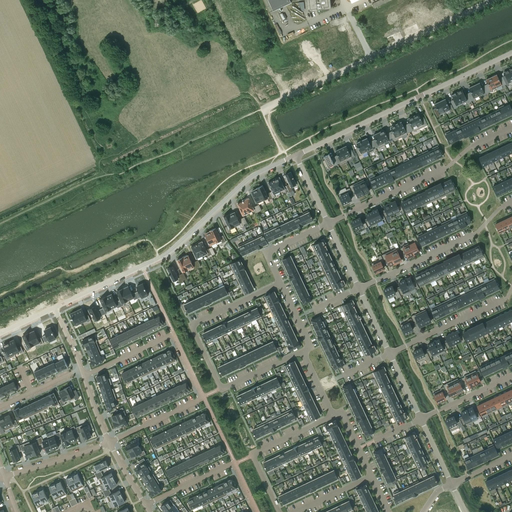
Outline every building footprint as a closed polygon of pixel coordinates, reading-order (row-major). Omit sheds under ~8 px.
[(202,0),(201,0),(193,5),(198,14),(207,9),(202,0)] [(267,0),(273,11),(291,3),(289,0),(267,0)] [(316,9),(316,10),(331,8),(330,0),(307,0),(309,10),(316,9)] [(380,0),(371,5),(372,7),(374,9),(392,0),(380,0)] [(511,83),(511,76),(509,70),(503,72),(507,79),(504,80),(507,86),(511,83)] [(491,77),(497,89),(505,85),(502,79),(499,81),(498,78),(496,75),(492,76),(492,77),(491,77)] [(497,89),(491,77),(486,80),(487,83),(489,86),(486,87),(489,93),(497,89)] [(479,97),(488,93),(485,87),(482,89),(481,86),(479,83),(474,85),(479,97)] [(479,97),(474,85),(473,86),(473,85),(469,87),(469,88),(471,94),(469,95),(471,101),(479,97)] [(468,96),(465,97),(462,90),(456,93),(462,104),(461,103),(466,101),(467,103),(470,101),(468,96)] [(457,107),(462,104),(456,93),(451,95),(454,102),(452,103),(454,109),(458,107),(457,107)] [(441,101),(440,102),(445,112),(450,110),(450,109),(453,108),(451,105),(448,106),(445,99),(444,99),(440,101),(441,101)] [(445,112),(440,102),(434,104),(437,110),(434,111),(437,117),(440,116),(440,114),(445,112)] [(504,106),(503,105),(498,108),(499,109),(503,118),(508,116),(504,106)] [(503,118),(499,109),(494,111),(494,112),(498,120),(503,118)] [(498,120),(494,112),(489,114),(493,122),(498,120)] [(427,125),(424,119),(421,120),(418,114),(413,116),(419,129),(427,125)] [(493,122),(489,114),(485,117),(488,125),(493,122)] [(419,129),(413,116),(412,117),(412,116),(408,118),(408,119),(410,125),(408,126),(410,132),(413,131),(413,132),(419,129)] [(479,117),(474,119),(479,129),(484,127),(480,119),(479,117)] [(485,117),(480,119),(484,127),(488,125),(485,117)] [(474,119),(469,122),(474,133),(479,130),(479,129),(474,119)] [(407,127),(404,128),(401,122),(400,122),(396,124),(397,124),(396,125),(402,137),(407,135),(407,134),(409,132),(407,127)] [(474,133),(469,122),(464,124),(469,135),(474,133)] [(464,124),(459,126),(460,128),(464,136),(464,137),(469,135),(464,124)] [(402,137),(396,125),(395,125),(391,126),(391,127),(390,127),(393,133),(390,134),(394,141),(402,137)] [(460,128),(455,130),(455,131),(459,139),(464,136),(460,128)] [(450,132),(454,141),(459,139),(455,131),(455,130),(455,129),(450,132)] [(383,130),(379,132),(379,133),(384,145),(390,143),(389,142),(392,141),(389,135),(387,136),(384,130),(383,130)] [(444,133),(449,143),(454,141),(450,132),(450,131),(444,133)] [(384,145),(379,133),(373,135),(376,141),(373,142),(376,148),(379,147),(379,148),(384,145)] [(367,138),(361,141),(367,153),(373,151),(372,150),(375,149),(372,143),(370,144),(367,138)] [(367,153),(361,141),(360,141),(357,143),(356,143),(359,149),(356,150),(359,156),(366,153),(367,153)] [(511,152),(508,144),(503,147),(507,155),(511,152)] [(341,148),(341,149),(347,161),(355,157),(351,151),(349,152),(346,146),(345,146),(341,148)] [(442,156),(437,146),(432,148),(433,150),(437,158),(442,156)] [(503,147),(498,149),(502,157),(507,155),(503,147)] [(347,161),(341,149),(340,149),(335,151),(338,157),(335,158),(338,164),(341,163),(341,164),(347,161)] [(498,149),(493,151),(497,159),(502,157),(498,149)] [(428,150),(422,153),(423,155),(427,163),(432,161),(428,153),(429,152),(428,150)] [(429,152),(428,153),(432,161),(437,158),(433,150),(429,152)] [(493,151),(488,154),(492,162),(497,159),(493,151)] [(337,165),(334,159),(332,160),(331,158),(329,154),(323,157),(325,160),(323,161),(327,171),(330,170),(329,167),(333,165),(334,166),(337,165)] [(488,154),(483,156),(487,164),(492,162),(488,154)] [(423,155),(419,157),(422,165),(427,163),(423,155)] [(483,156),(479,158),(482,166),(487,164),(483,156)] [(414,159),(418,168),(422,165),(419,157),(414,159)] [(413,170),(418,168),(414,159),(413,158),(408,161),(409,162),(413,170)] [(408,172),(413,170),(409,162),(404,164),(408,172)] [(404,163),(398,165),(399,167),(399,166),(403,174),(408,172),(404,164),(404,163)] [(403,174),(399,166),(399,167),(394,169),(398,177),(403,174)] [(384,172),(388,181),(388,182),(394,180),(393,179),(389,171),(390,171),(388,169),(383,171),(384,172)] [(390,171),(389,171),(393,179),(398,177),(394,169),(390,171)] [(290,172),(285,175),(289,184),(286,185),(289,191),(290,194),(294,192),(291,188),(297,185),(293,178),(293,177),(290,172)] [(379,175),(379,176),(380,176),(383,184),(388,181),(384,172),(379,175)] [(374,176),(369,178),(373,188),(379,186),(375,178),(374,176)] [(379,176),(375,178),(379,186),(383,184),(380,176),(379,176)] [(278,177),(273,179),(273,180),(279,192),(284,189),(286,193),(289,191),(286,185),(283,187),(279,178),(278,178),(278,177)] [(273,180),(268,183),(272,191),(269,192),(272,198),(275,197),(274,194),(279,192),(273,180)] [(363,180),(358,182),(363,194),(369,192),(367,187),(370,185),(367,180),(364,181),(363,180)] [(451,180),(446,182),(451,193),(456,191),(451,180)] [(507,180),(502,183),(506,191),(511,188),(507,180)] [(358,197),(363,194),(358,182),(349,186),(353,193),(355,192),(358,197)] [(446,182),(441,184),(446,195),(451,193),(446,182)] [(446,195),(441,184),(440,183),(435,186),(441,198),(446,195)] [(502,183),(497,185),(501,193),(506,191),(502,183)] [(262,185),(257,188),(257,189),(263,201),(268,199),(269,200),(272,198),(269,192),(266,194),(262,185)] [(497,185),(492,187),(496,195),(501,193),(497,185)] [(435,186),(430,188),(436,200),(441,198),(435,186)] [(347,191),(339,195),(343,204),(351,200),(349,195),(352,194),(349,188),(346,190),(347,191)] [(436,200),(430,188),(425,191),(426,191),(431,202),(436,200)] [(257,189),(252,191),(258,204),(263,201),(257,189)] [(431,202),(426,191),(421,194),(426,205),(431,202)] [(421,207),(426,205),(421,194),(419,195),(419,194),(416,195),(417,196),(416,196),(420,205),(421,207)] [(415,207),(420,205),(416,196),(414,197),(414,196),(412,197),(412,198),(411,198),(415,207)] [(247,198),(243,200),(248,212),(253,210),(255,214),(258,212),(256,206),(252,208),(248,199),(247,199),(247,198)] [(411,209),(415,207),(411,198),(409,199),(409,198),(407,199),(407,200),(406,201),(411,209)] [(242,201),(237,204),(243,216),(249,213),(248,212),(243,200),(242,200),(242,201)] [(389,204),(394,214),(403,210),(400,205),(397,206),(395,201),(392,203),(391,202),(389,203),(390,204),(389,204)] [(402,203),(401,203),(407,214),(412,211),(411,209),(406,201),(404,202),(404,201),(402,202),(402,203)] [(383,213),(388,223),(391,221),(392,218),(391,216),(394,214),(389,204),(388,203),(386,204),(386,205),(384,207),(386,212),(383,213)] [(308,210),(303,213),(307,223),(313,220),(312,217),(312,216),(311,216),(308,210)] [(377,223),(382,220),(385,219),(382,213),(379,215),(377,210),(374,211),(374,210),(372,211),(372,212),(377,223)] [(233,212),(229,214),(235,226),(239,224),(241,228),(244,226),(244,224),(241,219),(238,220),(234,212),(234,213),(233,212)] [(368,220),(366,221),(368,227),(371,225),(372,227),(377,224),(377,223),(372,212),(366,215),(368,220)] [(468,217),(466,212),(460,214),(461,215),(466,224),(471,222),(469,219),(470,219),(469,216),(468,217)] [(298,215),(303,226),(303,225),(307,223),(303,213),(302,213),(303,214),(298,216),(298,215)] [(229,214),(223,217),(228,226),(225,227),(227,233),(231,232),(230,230),(235,227),(235,226),(229,214)] [(298,215),(293,217),(298,228),(303,226),(298,215)] [(461,215),(456,218),(457,219),(461,227),(460,227),(461,228),(466,225),(466,224),(461,215)] [(293,219),(289,221),(293,230),(297,228),(298,228),(293,217),(293,218),(293,219)] [(360,218),(351,222),(357,233),(365,229),(365,228),(367,227),(365,222),(362,223),(360,218)] [(451,219),(446,221),(451,231),(456,229),(452,221),(451,219)] [(457,219),(452,221),(456,229),(460,227),(461,227),(457,219)] [(509,228),(505,220),(500,222),(504,230),(504,232),(509,229),(509,228)] [(284,223),(288,232),(293,230),(289,221),(288,221),(289,222),(284,224),(284,223)] [(451,231),(446,221),(441,224),(441,225),(442,225),(446,234),(451,231)] [(504,230),(500,222),(495,225),(496,228),(495,228),(497,231),(498,230),(499,233),(504,230)] [(279,224),(278,224),(283,234),(288,232),(284,223),(279,225),(279,224)] [(278,224),(273,227),(278,237),(283,234),(278,224)] [(446,234),(442,225),(441,225),(437,227),(441,236),(446,234)] [(437,227),(436,226),(431,228),(432,230),(436,238),(441,236),(437,227)] [(269,229),(273,239),(278,237),(273,227),(274,229),(270,231),(269,229)] [(216,228),(210,231),(216,243),(216,244),(221,241),(222,243),(226,242),(223,236),(220,237),(216,228)] [(269,229),(263,231),(268,241),(273,239),(269,229)] [(432,230),(428,233),(431,241),(436,238),(432,230)] [(210,231),(205,234),(210,245),(216,243),(210,231)] [(423,235),(422,233),(417,235),(421,245),(426,243),(423,235)] [(423,235),(426,243),(431,241),(428,233),(423,235)] [(263,234),(258,236),(263,247),(263,246),(267,243),(263,234)] [(253,238),(258,249),(263,247),(258,236),(257,236),(258,237),(253,239),(253,238)] [(253,238),(248,241),(253,251),(257,248),(258,249),(253,238)] [(321,242),(312,246),(314,251),(326,246),(323,240),(320,241),(321,242)] [(417,240),(409,244),(408,244),(413,255),(419,252),(416,247),(419,246),(417,240)] [(200,241),(196,243),(196,245),(201,256),(202,257),(207,254),(208,256),(211,255),(208,249),(206,250),(202,242),(201,242),(200,241)] [(248,241),(243,243),(248,253),(253,251),(248,241)] [(243,243),(238,245),(243,255),(248,253),(243,243)] [(409,244),(408,243),(402,246),(403,247),(400,248),(403,254),(405,253),(408,258),(410,256),(411,257),(413,256),(413,255),(408,244),(409,244)] [(196,245),(191,247),(196,258),(201,256),(196,245)] [(326,246),(314,251),(316,256),(328,251),(326,248),(325,248),(325,246),(326,246)] [(479,246),(474,248),(479,259),(484,257),(482,252),(482,251),(481,249),(480,249),(479,246)] [(396,248),(390,251),(396,263),(397,264),(399,263),(398,262),(401,261),(399,256),(402,254),(399,249),(396,250),(396,248)] [(474,248),(469,251),(473,260),(474,262),(479,259),(474,248)] [(328,251),(316,256),(318,261),(329,256),(328,254),(329,254),(328,251)] [(396,263),(390,251),(382,255),(385,262),(388,261),(390,266),(396,263)] [(469,251),(464,253),(468,262),(473,260),(469,251)] [(464,253),(459,255),(463,264),(468,262),(464,253)] [(459,254),(454,257),(458,266),(459,266),(463,264),(459,255),(459,254)] [(182,257),(182,258),(188,270),(188,271),(193,268),(194,270),(198,269),(197,268),(194,262),(191,263),(188,256),(187,256),(187,255),(182,257)] [(379,260),(371,264),(375,273),(384,269),(381,264),(384,263),(381,255),(378,257),(379,260)] [(329,256),(318,261),(319,261),(321,265),(320,266),(321,266),(332,260),(331,258),(330,258),(329,256)] [(292,262),(290,257),(282,260),(284,265),(292,262)] [(454,257),(449,259),(454,271),(460,269),(459,266),(458,266),(454,257)] [(182,258),(177,260),(182,272),(188,270),(182,258)] [(449,259),(444,262),(450,273),(454,271),(449,259)] [(239,260),(229,265),(231,270),(243,264),(242,265),(239,260)] [(332,260),(321,266),(323,271),(334,266),(333,264),(334,263),(332,260)] [(287,270),(292,268),(294,267),(292,262),(284,265),(287,270)] [(444,262),(440,265),(445,276),(450,273),(444,262)] [(243,264),(231,270),(232,270),(234,275),(245,269),(243,264)] [(445,276),(440,265),(438,266),(437,265),(435,266),(435,267),(440,278),(445,276)] [(173,266),(167,269),(169,274),(169,275),(170,275),(173,282),(178,280),(180,284),(184,282),(183,280),(180,275),(177,276),(173,266)] [(334,266),(323,271),(325,276),(337,270),(335,267),(335,268),(334,266)] [(289,275),(297,271),(294,267),(292,268),(287,270),(289,275)] [(440,278),(435,267),(433,268),(432,267),(430,268),(430,269),(435,280),(440,278)] [(245,269),(234,275),(236,279),(236,280),(247,275),(244,270),(245,270),(245,269)] [(425,270),(426,271),(425,272),(430,282),(435,280),(430,269),(428,270),(427,269),(425,270)] [(337,270),(325,276),(327,281),(338,275),(337,273),(338,273),(337,270)] [(292,280),(299,276),(297,271),(289,275),(288,275),(291,281),(291,280),(292,280)] [(430,282),(425,272),(423,272),(422,272),(420,273),(421,274),(420,274),(425,285),(430,282)] [(416,276),(415,276),(420,287),(425,285),(420,274),(418,275),(418,274),(415,275),(416,276)] [(247,275),(236,280),(238,285),(249,280),(247,275)] [(338,275),(327,281),(330,286),(342,280),(342,279),(341,280),(338,275)] [(291,280),(293,285),(301,281),(299,276),(292,280),(291,280)] [(418,287),(415,281),(412,283),(410,278),(407,279),(407,278),(405,279),(405,280),(404,280),(410,292),(416,290),(415,288),(418,287)] [(494,278),(489,281),(494,291),(499,288),(498,286),(498,285),(497,283),(496,283),(494,278)] [(249,280),(238,285),(240,284),(242,288),(241,289),(251,284),(249,280)] [(342,280),(330,286),(333,290),(342,286),(342,287),(345,286),(342,280)] [(410,292),(404,280),(404,281),(403,280),(401,281),(402,282),(399,283),(401,288),(398,289),(401,295),(403,293),(404,295),(410,292)] [(296,290),(301,287),(304,286),(301,281),(293,285),(296,290)] [(489,281),(484,283),(489,293),(494,291),(489,281)] [(138,292),(135,293),(137,298),(140,297),(139,295),(145,292),(144,289),(145,288),(143,285),(142,286),(141,283),(135,286),(138,292)] [(484,283),(479,285),(484,296),(485,296),(484,295),(489,293),(484,283)] [(251,284),(241,289),(243,294),(254,289),(251,284)] [(479,285),(474,287),(480,299),(484,296),(479,285)] [(228,294),(224,286),(219,288),(222,296),(228,294)] [(296,290),(298,295),(306,291),(304,286),(301,287),(296,290)] [(398,290),(394,291),(392,286),(384,290),(388,299),(396,295),(397,298),(401,296),(398,290)] [(480,299),(474,287),(469,290),(474,300),(479,298),(479,299),(480,299)] [(128,288),(123,290),(127,300),(133,297),(134,300),(137,298),(135,293),(132,294),(128,288)] [(222,296),(219,288),(214,291),(218,299),(222,296)] [(123,290),(117,293),(120,300),(117,301),(120,306),(123,305),(122,302),(127,300),(123,290)] [(474,300),(469,290),(465,292),(469,302),(470,302),(472,301),(474,300)] [(218,299),(214,291),(209,293),(213,301),(218,299)] [(300,299),(306,297),(308,296),(306,291),(298,295),(300,299)] [(274,292),(263,297),(265,303),(277,297),(276,297),(274,292)] [(465,292),(464,292),(465,294),(461,297),(460,294),(464,305),(469,302),(465,292)] [(213,301),(209,293),(204,295),(208,304),(211,303),(211,302),(213,301)] [(460,294),(455,297),(460,307),(463,306),(462,306),(464,305),(460,294)] [(208,304),(204,295),(199,298),(203,306),(205,305),(208,304)] [(111,296),(106,299),(110,308),(116,305),(117,308),(120,306),(117,301),(114,303),(111,296)] [(303,305),(311,301),(308,296),(306,297),(300,299),(303,305)] [(277,297),(265,303),(266,303),(268,307),(279,302),(277,297)] [(460,307),(455,297),(450,299),(455,309),(458,308),(460,307)] [(203,306),(199,298),(194,300),(198,308),(203,306)] [(106,299),(100,301),(103,308),(100,309),(103,314),(106,313),(105,311),(110,308),(106,299)] [(455,309),(450,299),(445,301),(450,312),(455,309)] [(198,308),(194,300),(190,302),(193,310),(198,308)] [(343,312),(354,306),(352,300),(349,301),(349,302),(340,306),(343,312)] [(193,310),(190,302),(189,301),(181,304),(184,312),(187,310),(188,313),(193,310)] [(445,301),(440,304),(445,314),(446,314),(448,313),(450,312),(445,301)] [(279,302),(268,307),(271,312),(281,307),(279,303),(280,302),(279,302)] [(94,304),(89,307),(93,316),(99,313),(100,316),(103,314),(100,309),(97,311),(94,304)] [(440,304),(435,306),(440,316),(441,316),(443,315),(445,314),(440,304)] [(345,316),(355,312),(353,307),(355,306),(354,306),(343,312),(345,316)] [(440,316),(435,306),(430,308),(435,319),(436,318),(438,317),(440,316)] [(281,307),(271,312),(273,317),(283,312),(281,307)] [(257,308),(252,311),(256,321),(261,318),(257,308)] [(81,309),(76,311),(81,323),(86,320),(87,322),(91,321),(88,315),(85,316),(81,309)] [(425,310),(420,312),(425,324),(426,324),(426,325),(428,324),(428,323),(431,322),(429,318),(428,317),(431,315),(429,310),(426,311),(425,310)] [(76,311),(69,314),(71,318),(72,318),(72,319),(73,319),(76,325),(81,323),(76,311)] [(256,321),(252,311),(247,313),(251,322),(256,320),(256,321)] [(283,312),(273,317),(275,322),(286,317),(283,312)] [(359,316),(357,313),(356,313),(355,312),(345,316),(347,321),(359,316)] [(425,324),(420,312),(411,316),(414,323),(417,322),(418,324),(419,327),(422,326),(423,326),(425,325),(424,325),(425,324)] [(506,323),(511,321),(507,312),(506,313),(506,312),(504,313),(504,314),(502,315),(506,323)] [(247,325),(251,322),(247,313),(242,315),(247,325)] [(506,323),(502,315),(501,314),(499,315),(499,316),(497,317),(501,326),(506,323)] [(247,325),(242,315),(237,318),(242,328),(247,325)] [(159,316),(154,318),(158,327),(163,324),(159,316)] [(313,326),(323,321),(321,316),(311,320),(313,325),(312,325),(313,326)] [(349,326),(360,321),(359,319),(360,319),(359,316),(347,321),(350,326),(349,326)] [(286,317),(275,322),(277,327),(288,322),(286,317)] [(501,326),(497,317),(492,319),(497,328),(501,326)] [(154,318),(149,321),(154,330),(154,329),(158,327),(154,318)] [(242,328),(237,318),(232,320),(237,330),(242,328)] [(413,324),(411,318),(408,320),(408,321),(400,325),(404,334),(410,331),(413,330),(410,325),(413,324)] [(497,328),(492,319),(488,322),(492,330),(497,328)] [(237,330),(232,320),(227,322),(227,321),(227,322),(231,331),(232,331),(231,330),(236,328),(237,330)] [(149,321),(144,323),(148,331),(153,329),(153,330),(154,330),(149,321)] [(322,322),(324,321),(323,321),(313,326),(315,330),(326,326),(326,325),(324,326),(322,322)] [(351,331),(363,326),(362,323),(361,323),(360,321),(349,326),(351,331)] [(231,331),(227,322),(222,324),(227,335),(227,334),(227,333),(231,331)] [(288,322),(277,327),(279,332),(290,327),(288,322)] [(492,330),(488,322),(483,324),(482,323),(487,333),(492,330)] [(144,323),(140,325),(143,334),(148,331),(144,323)] [(482,335),(487,333),(482,323),(477,325),(482,335)] [(227,335),(222,324),(222,325),(217,327),(222,337),(227,335)] [(140,325),(135,328),(139,336),(143,334),(140,325)] [(482,335),(477,325),(473,328),(477,337),(482,335)] [(47,335),(44,336),(46,341),(49,340),(48,338),(54,335),(53,332),(54,332),(52,329),(51,329),(50,326),(44,329),(47,335)] [(328,330),(326,326),(315,330),(318,335),(317,335),(317,336),(328,330)] [(354,336),(365,331),(364,329),(365,329),(363,326),(351,331),(354,336)] [(222,337),(217,327),(213,329),(217,338),(221,336),(222,337)] [(290,327),(279,332),(280,332),(282,336),(293,332),(290,327)] [(135,328),(130,330),(134,338),(139,336),(135,328)] [(477,337),(473,328),(468,330),(472,340),(477,337)] [(217,338),(213,329),(208,332),(212,342),(213,341),(212,340),(217,338)] [(130,330),(125,332),(129,340),(134,338),(130,330)] [(319,341),(331,335),(330,335),(328,331),(328,330),(317,336),(319,341)] [(472,340),(468,330),(467,330),(468,331),(463,333),(467,342),(472,340)] [(356,341),(368,336),(366,333),(365,331),(354,336),(356,341)] [(451,334),(455,343),(461,341),(461,342),(464,341),(462,335),(459,337),(458,335),(456,331),(453,333),(453,332),(451,333),(451,334)] [(35,332),(29,335),(34,344),(39,342),(41,344),(43,343),(41,338),(38,339),(35,332)] [(125,332),(120,335),(124,343),(129,340),(125,332)] [(212,342),(208,332),(203,334),(204,337),(204,338),(204,339),(205,338),(207,344),(212,342)] [(293,332),(282,336),(282,337),(284,336),(286,340),(284,341),(295,336),(293,332)] [(450,346),(455,343),(451,334),(450,334),(448,335),(445,337),(446,340),(447,342),(445,343),(447,348),(450,347),(450,346)] [(29,335),(24,338),(27,344),(24,346),(26,351),(29,349),(28,347),(34,344),(29,335)] [(95,335),(82,340),(85,346),(97,341),(95,335)] [(120,335),(115,337),(119,345),(124,343),(120,335)] [(333,340),(331,335),(319,341),(320,340),(322,345),(333,340)] [(295,336),(284,341),(287,346),(286,346),(287,346),(298,341),(297,341),(295,336)] [(369,341),(368,339),(369,338),(368,336),(356,341),(358,346),(369,341)] [(115,337),(110,339),(114,348),(119,345),(115,337)] [(14,340),(8,342),(15,356),(15,355),(19,353),(20,354),(23,352),(20,346),(18,348),(14,340)] [(336,345),(333,340),(322,345),(325,350),(336,345)] [(434,342),(433,342),(439,355),(444,352),(444,350),(446,349),(444,343),(441,345),(440,343),(439,340),(436,341),(435,340),(433,341),(434,342)] [(97,341),(85,346),(87,350),(98,346),(96,341),(97,341)] [(298,341),(287,346),(289,352),(300,346),(298,341)] [(361,351),(373,345),(372,345),(369,341),(358,346),(361,351)] [(8,342),(3,345),(7,353),(4,354),(7,360),(15,356),(8,342)] [(273,342),(267,344),(271,352),(276,350),(273,342)] [(433,357),(439,355),(433,342),(428,345),(429,348),(430,350),(427,351),(427,352),(430,356),(432,355),(433,357)] [(271,352),(267,344),(263,347),(266,354),(271,352)] [(335,346),(336,345),(325,350),(327,355),(337,350),(335,346)] [(376,351),(373,345),(361,351),(364,356),(373,351),(373,352),(376,351)] [(98,346),(87,350),(89,355),(100,351),(98,346)] [(266,354),(263,347),(258,349),(261,357),(266,354)] [(427,360),(429,359),(426,352),(424,353),(421,348),(419,350),(419,349),(413,352),(418,362),(426,358),(427,360)] [(261,357),(258,349),(253,351),(257,359),(261,357)] [(171,350),(166,353),(171,364),(176,361),(171,350)] [(336,351),(337,350),(327,355),(329,360),(340,355),(338,355),(336,351)] [(100,351),(89,355),(91,360),(91,361),(102,356),(100,351)] [(257,359),(253,351),(248,353),(252,361),(257,359)] [(163,354),(161,355),(166,366),(171,364),(166,353),(165,353),(163,354)] [(252,361),(248,353),(243,356),(247,364),(252,361)] [(161,355),(156,357),(161,368),(162,369),(166,367),(166,366),(161,355)] [(331,365),(343,359),(342,359),(340,355),(329,360),(332,365),(331,365)] [(102,356),(91,361),(93,366),(103,362),(101,357),(102,356)] [(247,364),(243,356),(238,358),(242,367),(245,365),(245,364),(247,364)] [(508,365),(504,356),(499,358),(503,367),(508,365)] [(151,359),(156,371),(161,368),(156,357),(152,360),(151,359)] [(242,367),(238,358),(233,360),(237,368),(239,367),(239,368),(242,367)] [(503,367),(499,358),(494,360),(498,368),(503,366),(503,367)] [(64,359),(59,361),(63,369),(68,367),(64,359)] [(151,360),(146,362),(151,373),(156,371),(151,359),(150,359),(151,360)] [(345,365),(343,359),(331,365),(332,365),(334,370),(345,365)] [(237,368),(233,360),(228,363),(232,370),(237,368)] [(498,368),(494,360),(489,363),(493,371),(498,368)] [(54,363),(58,372),(63,369),(59,361),(54,363)] [(297,367),(294,361),(290,363),(289,363),(289,364),(283,367),(286,372),(297,367)] [(146,362),(141,364),(147,375),(151,373),(146,362)] [(54,363),(49,365),(53,373),(57,371),(58,372),(54,363)] [(232,370),(228,363),(224,365),(227,373),(232,370)] [(493,371),(489,363),(484,365),(488,373),(493,371)] [(137,366),(136,366),(142,378),(147,375),(141,364),(141,365),(137,366)] [(49,365),(44,367),(48,375),(53,373),(49,365)] [(227,373),(224,365),(218,367),(220,371),(219,371),(220,372),(222,375),(227,373)] [(488,373),(484,365),(479,367),(483,375),(488,373)] [(136,367),(132,369),(136,379),(141,377),(141,378),(142,378),(136,366),(136,367)] [(44,367),(39,370),(43,378),(48,375),(44,367)] [(299,372),(297,367),(286,372),(288,376),(299,372)] [(381,369),(372,373),(375,378),(374,378),(386,373),(383,367),(381,368),(381,369)] [(132,369),(127,371),(132,382),(132,381),(136,379),(132,369)] [(39,370),(34,372),(38,380),(43,378),(39,370)] [(127,371),(122,374),(127,385),(132,382),(127,371)] [(478,377),(481,376),(478,371),(476,372),(475,371),(469,373),(475,385),(476,386),(478,385),(478,384),(478,383),(480,382),(478,377)] [(290,382),(301,376),(299,372),(288,376),(289,377),(290,376),(292,380),(290,381),(290,382)] [(107,373),(97,376),(99,382),(109,379),(109,378),(109,379),(107,373)] [(376,383),(387,378),(385,373),(386,373),(374,378),(376,383)] [(475,385),(469,373),(464,376),(464,377),(462,378),(464,384),(467,383),(469,387),(472,386),(472,387),(475,385)] [(293,386),(303,381),(301,376),(290,382),(293,386)] [(281,388),(276,378),(271,380),(276,390),(281,388)] [(378,388),(390,383),(389,380),(388,380),(387,378),(376,383),(378,388)] [(109,379),(99,382),(100,387),(111,384),(109,379)] [(463,384),(461,379),(458,380),(457,379),(451,381),(457,393),(461,392),(460,392),(463,390),(461,386),(463,384)] [(276,390),(271,380),(266,383),(271,393),(271,392),(275,390),(276,390)] [(295,391),(306,386),(303,381),(293,386),(293,387),(293,386),(295,391)] [(457,393),(451,381),(443,385),(447,392),(449,391),(452,396),(454,395),(457,393)] [(14,382),(9,384),(13,392),(18,390),(14,382)] [(186,382),(181,384),(185,393),(185,392),(190,390),(186,382)] [(271,393),(266,383),(261,385),(266,395),(271,393)] [(352,389),(350,383),(342,387),(344,392),(352,389)] [(381,393),(392,388),(391,386),(390,383),(378,388),(379,388),(380,388),(382,392),(381,393)] [(9,384),(4,386),(8,395),(13,392),(9,384)] [(111,384),(100,387),(102,393),(113,389),(112,389),(110,385),(111,384)] [(181,384),(176,387),(180,395),(184,393),(185,393),(181,384)] [(266,395),(261,385),(257,387),(256,386),(261,397),(266,395)] [(69,386),(64,389),(70,401),(75,398),(75,400),(79,398),(76,392),(73,394),(72,392),(69,386)] [(256,386),(251,389),(256,398),(261,396),(261,397),(256,386)] [(309,391),(306,386),(295,391),(297,396),(309,391)] [(176,387),(171,389),(175,397),(180,395),(176,387)] [(443,394),(446,393),(443,387),(440,389),(441,390),(433,394),(437,403),(443,400),(445,399),(443,394)] [(393,389),(392,389),(392,388),(381,393),(383,398),(395,392),(393,389)] [(64,389),(59,392),(62,399),(59,400),(62,406),(65,404),(64,402),(67,401),(68,402),(70,401),(64,389)] [(113,389),(102,393),(104,398),(114,394),(113,389)] [(171,389),(166,391),(170,399),(175,397),(171,389)] [(256,398),(251,389),(251,390),(247,392),(251,401),(251,399),(255,397),(256,398)] [(355,393),(352,389),(344,392),(345,392),(347,397),(355,393)] [(166,391),(161,394),(165,402),(170,399),(166,391)] [(310,396),(308,391),(309,391),(297,396),(299,401),(310,396)] [(251,401),(247,392),(242,394),(247,404),(246,403),(251,401)] [(385,403),(396,398),(395,396),(396,395),(395,392),(383,398),(385,403)] [(504,394),(502,395),(507,405),(511,403),(507,392),(506,393),(505,392),(503,393),(504,394)] [(54,393),(48,395),(54,407),(59,404),(54,393)] [(349,402),(355,399),(357,398),(355,393),(347,397),(349,402)] [(114,394),(104,398),(105,403),(116,399),(114,394)] [(161,394),(156,396),(160,404),(165,402),(161,394)] [(247,404),(242,394),(237,397),(238,400),(238,401),(239,401),(242,406),(247,404)] [(499,396),(497,397),(502,408),(507,405),(502,395),(501,395),(501,394),(498,395),(499,396)] [(48,395),(44,398),(48,408),(49,408),(48,407),(53,405),(54,407),(48,395)] [(156,396),(151,398),(155,406),(160,404),(156,396)] [(313,401),(310,396),(299,401),(300,401),(302,406),(313,401)] [(494,398),(492,399),(497,410),(502,408),(497,397),(496,397),(496,396),(494,397),(494,398)] [(44,398),(39,400),(44,410),(48,408),(44,398)] [(151,398),(147,401),(150,409),(155,406),(151,398)] [(359,403),(357,398),(355,399),(349,402),(352,407),(359,403)] [(397,400),(396,398),(385,403),(388,402),(390,406),(388,407),(388,408),(399,402),(398,399),(397,400)] [(116,399),(105,403),(107,409),(117,405),(116,400),(116,399)] [(492,399),(487,401),(492,412),(497,410),(492,399)] [(39,400),(34,402),(39,412),(44,410),(39,400)] [(147,401),(142,403),(145,411),(150,409),(147,401)] [(305,410),(315,406),(313,401),(302,406),(303,406),(305,410)] [(487,401),(482,404),(487,415),(492,412),(487,401)] [(34,402),(29,404),(34,415),(39,412),(34,402)] [(401,407),(400,405),(401,405),(399,402),(388,408),(390,413),(401,407)] [(142,403),(137,405),(141,413),(145,411),(142,403)] [(354,412),(362,408),(359,403),(352,407),(354,412)] [(29,404),(24,407),(29,417),(34,415),(29,404)] [(482,417),(487,415),(482,404),(477,406),(482,417)] [(137,405),(132,408),(136,416),(141,413),(137,405)] [(317,411),(315,406),(305,410),(305,411),(306,410),(308,414),(306,416),(317,411)] [(19,407),(18,408),(24,419),(29,417),(24,407),(19,409),(19,407)] [(392,417),(405,412),(404,411),(403,412),(401,407),(390,413),(392,417)] [(18,408),(13,410),(19,422),(24,419),(18,408)] [(118,414),(111,417),(114,422),(113,422),(126,416),(124,411),(122,408),(116,410),(118,414)] [(364,413),(362,408),(354,412),(356,416),(356,417),(364,413)] [(480,417),(477,411),(474,413),(472,408),(470,409),(466,410),(472,422),(478,420),(477,418),(480,417)] [(296,419),(291,409),(286,412),(291,421),(296,419)] [(472,422),(466,410),(463,412),(461,413),(463,418),(460,419),(463,425),(466,423),(466,425),(472,422)] [(320,416),(317,411),(306,416),(309,421),(315,418),(315,419),(316,418),(320,416)] [(291,421),(286,412),(281,414),(286,424),(291,421)] [(407,418),(405,412),(392,417),(392,418),(393,417),(395,422),(404,418),(405,419),(407,418)] [(205,413),(200,415),(205,425),(210,422),(205,413)] [(359,421),(366,418),(364,413),(356,417),(356,416),(355,417),(358,422),(359,422),(359,421)] [(9,414),(4,417),(9,429),(14,426),(15,427),(18,426),(15,420),(12,421),(9,414)] [(286,424),(281,414),(276,416),(281,426),(286,424)] [(200,415),(195,417),(200,427),(205,425),(200,415)] [(126,416),(113,422),(116,428),(121,425),(123,424),(124,426),(127,424),(124,417),(126,416)] [(281,426),(276,416),(271,418),(276,429),(277,429),(276,428),(281,426)] [(462,426),(459,420),(456,421),(455,420),(453,416),(445,420),(451,432),(462,426)] [(4,417),(0,418),(0,423),(1,424),(2,427),(0,427),(0,431),(1,434),(5,432),(4,431),(9,429),(4,417)] [(193,419),(190,420),(195,431),(196,430),(195,429),(200,427),(195,417),(195,418),(195,417),(193,418),(193,419)] [(276,429),(271,418),(271,419),(272,420),(267,422),(267,421),(272,431),(276,429)] [(369,423),(366,418),(359,421),(359,422),(361,426),(369,423)] [(190,420),(185,422),(191,433),(195,431),(190,420)] [(272,431),(267,421),(262,423),(266,433),(271,431),(271,432),(272,431)] [(324,426),(327,431),(338,426),(336,421),(324,426)] [(181,423),(180,424),(186,435),(191,433),(185,422),(181,424),(181,423)] [(87,423),(76,428),(78,433),(81,432),(84,439),(85,439),(86,440),(90,438),(90,437),(91,436),(88,430),(90,430),(87,423)] [(266,433),(262,423),(257,425),(261,435),(266,433)] [(363,431),(371,428),(369,423),(361,426),(363,431)] [(180,425),(176,427),(181,437),(181,436),(185,434),(185,435),(186,435),(180,424),(180,425)] [(257,426),(258,428),(253,430),(254,434),(254,435),(255,434),(256,438),(261,435),(257,425),(257,426)] [(65,430),(70,443),(71,443),(70,442),(76,440),(73,433),(76,432),(74,426),(71,428),(71,429),(66,431),(65,430)] [(338,426),(327,431),(329,430),(331,435),(340,431),(337,426),(338,426)] [(176,427),(171,429),(176,440),(181,437),(176,427)] [(373,433),(371,428),(363,431),(363,432),(366,436),(373,433)] [(166,430),(171,442),(176,440),(171,429),(166,431),(166,430)] [(59,432),(56,433),(59,439),(62,438),(65,445),(66,445),(66,446),(70,445),(70,443),(65,430),(59,432)] [(166,431),(161,434),(166,444),(171,442),(166,430),(165,431),(166,431)] [(342,436),(340,431),(331,435),(333,440),(342,436)] [(52,432),(47,434),(48,437),(47,437),(52,450),(58,447),(56,440),(59,439),(56,433),(53,435),(52,432)] [(417,438),(414,432),(412,433),(412,434),(404,438),(407,442),(405,443),(405,444),(417,438)] [(463,442),(478,436),(476,433),(462,439),(463,442)] [(508,433),(503,435),(507,443),(511,441),(508,433)] [(161,434),(156,436),(161,447),(166,444),(161,434)] [(503,435),(498,437),(502,445),(507,443),(503,435)] [(156,436),(151,438),(156,449),(161,447),(156,436)] [(334,445),(344,441),(342,436),(333,440),(335,445),(334,445)] [(41,437),(38,438),(40,444),(43,443),(47,452),(48,452),(48,453),(52,451),(52,450),(47,437),(42,439),(41,437)] [(317,448),(322,446),(318,437),(313,439),(317,448)] [(498,437),(493,440),(497,448),(502,445),(498,437)] [(29,442),(34,455),(40,453),(37,446),(40,444),(38,438),(34,440),(35,442),(30,444),(29,442)] [(417,438),(405,444),(407,449),(418,443),(416,439),(417,438)] [(317,448),(313,439),(308,442),(311,450),(316,447),(317,448)] [(131,444),(126,446),(128,452),(139,446),(136,440),(132,441),(133,443),(131,444)] [(347,446),(344,441),(334,445),(337,450),(347,446)] [(29,442),(20,445),(22,451),(25,450),(28,457),(34,455),(29,442)] [(311,450),(308,442),(303,444),(308,454),(307,452),(311,450)] [(410,453),(421,448),(420,445),(419,445),(418,443),(407,449),(409,448),(411,452),(410,453)] [(220,444),(215,447),(219,455),(224,453),(220,444)] [(308,454),(303,444),(298,446),(303,456),(308,454)] [(493,444),(487,447),(489,449),(492,457),(498,454),(493,444)] [(139,446),(128,452),(129,452),(131,457),(138,454),(139,457),(145,454),(144,451),(141,452),(139,446)] [(303,456),(298,446),(293,448),(298,459),(303,456)] [(338,455),(349,450),(347,446),(337,450),(338,450),(340,454),(338,455)] [(14,450),(8,452),(9,455),(8,455),(9,459),(10,458),(11,461),(18,459),(16,453),(19,452),(17,447),(14,448),(14,450)] [(215,447),(210,449),(215,458),(214,457),(219,455),(215,447)] [(298,459),(293,448),(292,448),(293,449),(288,451),(293,461),(293,460),(297,458),(298,459)] [(422,451),(421,448),(410,453),(412,458),(423,453),(422,451)] [(210,449),(205,451),(209,460),(214,457),(214,458),(215,458),(210,449)] [(381,449),(373,452),(375,457),(375,458),(376,458),(383,454),(381,449)] [(478,451),(483,461),(488,459),(484,451),(483,449),(478,451)] [(492,457),(489,449),(484,451),(488,459),(492,457)] [(340,461),(352,455),(351,455),(349,450),(338,455),(341,460),(340,460),(340,461)] [(205,451),(201,454),(204,462),(209,460),(205,451)] [(293,461),(288,451),(283,453),(288,463),(293,461)] [(474,456),(478,464),(483,461),(478,451),(473,453),(474,456)] [(288,463),(283,453),(278,456),(283,466),(283,464),(287,462),(288,463)] [(414,463),(425,458),(423,453),(412,458),(414,463)] [(201,454),(196,456),(199,464),(204,462),(201,454)] [(386,459),(383,454),(376,458),(378,462),(386,459)] [(343,465),(354,460),(352,455),(340,461),(343,465)] [(196,456),(191,458),(195,467),(199,464),(196,456)] [(283,466),(278,456),(274,458),(278,468),(283,466)] [(469,458),(473,466),(478,464),(474,456),(469,458)] [(469,457),(464,459),(468,468),(473,466),(469,458),(469,457)] [(140,465),(135,468),(138,473),(149,466),(143,458),(138,461),(140,465)] [(191,458),(186,461),(190,469),(195,467),(191,458)] [(278,468),(274,458),(269,460),(273,470),(278,468)] [(427,463),(425,458),(414,463),(416,468),(427,463)] [(380,467),(388,464),(386,459),(378,462),(380,467)] [(106,460),(92,467),(96,476),(102,474),(101,471),(109,467),(106,460)] [(273,470),(269,460),(264,463),(265,466),(265,467),(266,467),(268,472),(273,470)] [(354,460),(343,465),(343,466),(345,465),(347,469),(346,470),(356,465),(354,460)] [(186,461),(181,463),(185,471),(190,469),(186,461)] [(181,463),(176,465),(180,473),(185,471),(181,463)] [(390,469),(388,464),(380,467),(379,467),(382,473),(383,472),(390,469)] [(176,465),(171,468),(175,476),(180,473),(176,465)] [(347,475),(358,470),(356,465),(346,470),(348,474),(347,475)] [(149,466),(138,473),(139,473),(142,477),(151,471),(149,466)] [(171,468),(166,470),(170,478),(175,476),(171,468)] [(393,473),(390,469),(383,472),(385,477),(393,473)] [(361,475),(358,470),(347,475),(350,481),(361,475)] [(151,471),(142,477),(144,482),(154,476),(151,471)] [(337,478),(334,471),(328,473),(332,481),(337,478)] [(505,472),(500,475),(504,483),(509,481),(505,472)] [(72,476),(78,489),(83,486),(77,473),(77,474),(72,476)] [(102,474),(96,476),(98,480),(99,479),(101,485),(114,479),(111,473),(103,477),(102,474)] [(332,481),(328,473),(323,475),(327,483),(332,481)] [(395,478),(393,473),(385,477),(387,482),(395,478)] [(327,483),(323,475),(319,478),(322,485),(327,483)] [(428,477),(432,486),(438,484),(436,480),(436,479),(435,480),(433,475),(428,477)] [(500,475),(495,477),(499,485),(504,483),(500,475)] [(72,476),(66,479),(72,492),(78,489),(72,476)] [(154,476),(144,482),(147,486),(157,480),(154,476)] [(432,486),(428,477),(423,479),(427,489),(432,486)] [(499,485),(495,477),(491,479),(494,488),(499,485)] [(322,485),(319,478),(314,480),(317,488),(322,485)] [(114,479),(101,485),(102,484),(105,489),(103,490),(104,494),(110,491),(109,488),(116,485),(117,484),(114,479)] [(232,479),(227,481),(231,491),(237,489),(232,479)] [(427,489),(423,479),(423,481),(419,483),(418,481),(422,491),(426,489),(427,489)] [(497,492),(494,488),(491,479),(485,482),(487,485),(486,485),(487,488),(488,487),(491,494),(497,492)] [(157,480),(147,486),(150,491),(149,491),(160,485),(157,480)] [(317,488),(314,480),(309,482),(313,491),(316,489),(317,488)] [(55,484),(54,484),(61,497),(66,494),(60,481),(59,482),(60,482),(55,484)] [(224,483),(222,484),(227,495),(227,493),(231,491),(227,481),(226,482),(226,481),(224,482),(224,483)] [(422,491),(418,481),(413,483),(418,494),(418,493),(422,491)] [(313,491),(309,482),(304,485),(308,492),(310,491),(310,492),(313,491)] [(418,494),(413,483),(412,483),(413,484),(408,486),(408,485),(408,486),(413,496),(418,494)] [(54,484),(49,487),(55,500),(61,497),(54,484)] [(222,484),(217,486),(222,497),(227,495),(222,484)] [(160,485),(149,491),(152,496),(162,490),(160,485)] [(308,492),(304,485),(299,487),(303,495),(308,492)] [(358,495),(368,491),(365,485),(355,490),(358,495)] [(212,487),(212,488),(217,499),(222,497),(217,486),(213,488),(212,487)] [(413,496),(408,486),(403,488),(408,498),(412,496),(413,496)] [(303,495),(299,487),(294,489),(298,497),(303,495)] [(212,489),(207,491),(212,502),(217,499),(212,488),(211,488),(212,489)] [(408,498),(403,488),(404,490),(399,492),(398,490),(403,500),(408,498)] [(38,492),(37,492),(43,505),(42,503),(48,500),(43,489),(42,490),(38,492)] [(298,497),(294,489),(289,491),(293,499),(298,497)] [(110,491),(104,494),(106,497),(107,497),(109,502),(122,496),(119,490),(111,494),(110,491)] [(403,500),(398,490),(393,493),(397,503),(403,500)] [(207,491),(202,493),(208,504),(212,502),(207,491)] [(293,499),(289,491),(284,494),(288,502),(293,499)] [(361,500),(370,496),(368,491),(358,495),(358,496),(359,495),(361,500)] [(37,492),(31,495),(38,508),(43,505),(37,492)] [(198,494),(197,495),(203,506),(208,504),(202,493),(198,495),(198,494)] [(288,502),(284,494),(279,496),(281,500),(280,500),(281,501),(281,500),(283,504),(288,502)] [(197,496),(193,498),(197,507),(202,505),(202,506),(203,506),(197,495),(197,496)] [(122,496),(109,502),(110,502),(113,507),(125,502),(122,496)] [(372,500),(370,496),(361,500),(364,505),(372,500)] [(193,498),(187,500),(192,510),(197,507),(193,498)] [(164,511),(174,505),(170,499),(161,506),(164,511)] [(364,510),(375,505),(372,500),(364,505),(366,509),(364,510)] [(351,511),(353,511),(349,501),(344,504),(347,511),(351,511)]
